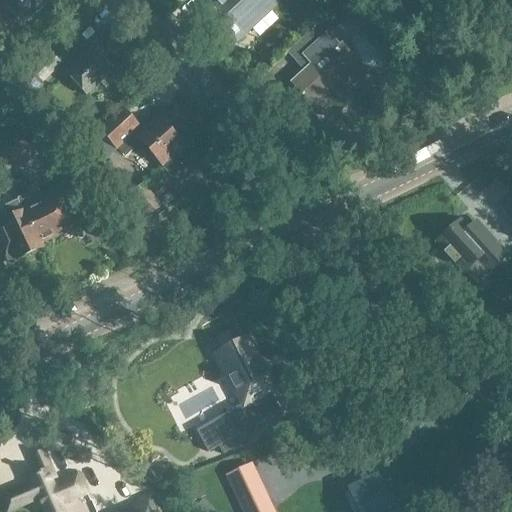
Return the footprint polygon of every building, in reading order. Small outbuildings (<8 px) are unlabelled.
[(6,0),(2,4),(22,24),(48,0),(6,0)] [(225,0),(227,2),(219,9),(216,6),(206,15),(236,46),(281,5),(275,0),(225,0)] [(324,19),(334,30),(352,13),(342,2),(324,19)] [(321,117),(333,106),(339,113),(351,102),(341,90),(364,70),(343,47),(342,48),(328,33),(302,57),(311,66),(291,84),(321,117)] [(101,81),(109,73),(113,69),(94,49),(67,74),(87,94),(101,81)] [(49,62),(19,90),(27,99),(58,70),(49,62)] [(395,96),(410,82),(401,72),(385,85),(395,96)] [(138,139),(149,129),(144,123),(138,128),(121,110),(99,130),(116,150),(133,134),(138,139)] [(158,121),(149,129),(138,139),(172,177),(185,166),(173,153),(181,146),(158,121)] [(0,153),(0,158),(8,173),(40,156),(33,142),(26,145),(24,141),(12,147),(0,153)] [(11,181),(0,161),(0,191),(1,194),(18,186),(14,179),(11,181)] [(148,217),(162,204),(145,185),(131,197),(148,217)] [(17,199),(24,213),(39,242),(71,227),(57,197),(44,203),(37,189),(17,199)] [(96,206),(82,212),(86,221),(100,215),(96,206)] [(38,243),(39,242),(24,213),(0,223),(0,242),(6,255),(5,258),(7,263),(10,264),(13,264),(16,261),(17,258),(40,247),(38,243)] [(459,221),(438,240),(447,249),(444,251),(454,263),(457,260),(465,269),(477,259),(488,270),(506,254),(476,221),(467,229),(459,221)] [(247,342),(217,358),(242,405),(224,415),(235,437),(260,424),(250,404),(273,391),(266,377),(268,376),(259,361),(258,362),(247,342)] [(25,484),(0,494),(0,509),(1,511),(7,511),(37,499),(42,511),(63,511),(60,505),(88,493),(79,473),(52,485),(50,480),(54,478),(43,451),(30,457),(37,473),(23,480),(25,484)] [(382,490),(377,478),(349,491),(359,511),(398,511),(387,488),(382,490)] [(244,511),(271,511),(260,488),(238,498),(244,511)] [(140,504),(121,511),(158,511),(151,493),(138,498),(140,504)]
